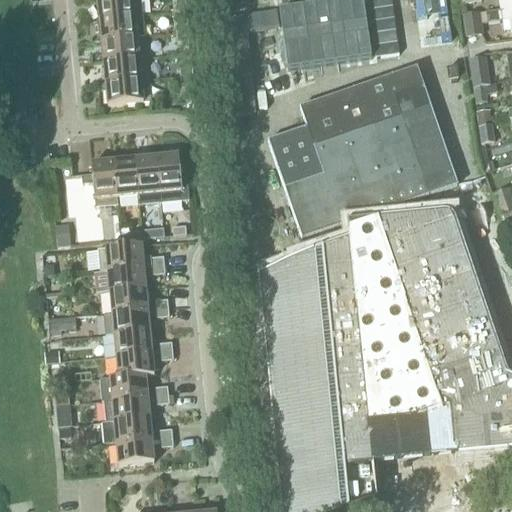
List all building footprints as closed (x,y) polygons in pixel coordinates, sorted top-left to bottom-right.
[(115,0),(97,2),(99,23),(143,18),(141,0),(115,0)] [(420,46),(413,0),(372,0),(226,22),(235,120),(252,119),(244,36),(342,22),(348,57),(420,46)] [(511,0),(498,0),(501,13),(511,11),(511,0)] [(511,11),(501,13),(502,23),(510,22),(511,34),(511,33),(511,11)] [(478,16),(463,19),(466,40),(482,37),(478,16)] [(143,18),(99,23),(102,44),(145,40),(143,18)] [(175,29),(176,37),(189,36),(188,28),(175,29)] [(189,36),(176,37),(177,46),(190,45),(189,36)] [(145,40),(102,44),(104,66),(148,61),(145,40)] [(148,61),(104,66),(106,88),(150,83),(148,61)] [(470,66),(474,89),(496,85),(495,78),(483,80),(481,64),(470,66)] [(456,70),(446,71),(448,83),(458,81),(456,70)] [(180,72),(180,80),(193,79),(192,71),(180,72)] [(193,79),(180,80),(181,89),(194,88),(193,79)] [(150,83),(106,88),(108,109),(152,105),(150,83)] [(498,96),(496,85),(474,89),(476,107),(487,105),(486,98),(498,96)] [(478,112),(480,130),(490,128),(492,127),(490,109),(478,112)] [(490,128),(480,130),(482,147),(494,145),(492,127),(490,128)] [(350,212),(247,255),(281,414),(310,511),(386,511),(379,475),(511,463),(511,391),(503,393),(435,153),(345,184),(350,212)] [(511,156),(503,160),(506,169),(511,167),(511,166),(511,156)] [(180,159),(157,161),(161,207),(190,204),(187,171),(181,172),(180,159)] [(139,199),(140,209),(161,207),(157,161),(136,163),(139,199)] [(136,163),(114,165),(115,174),(118,201),(139,199),(136,163)] [(115,174),(114,165),(92,167),(93,178),(82,179),(83,188),(94,187),(96,211),(119,209),(118,201),(115,174)] [(511,207),(511,205),(507,192),(505,193),(494,197),(500,212),(511,207)] [(511,211),(501,216),(506,229),(511,226),(511,211)] [(186,230),(173,231),(173,239),(187,238),(186,230)] [(142,234),(143,242),(156,241),(155,233),(142,234)] [(130,244),(143,242),(142,234),(129,235),(130,244)] [(71,240),(58,241),(59,250),(72,249),(71,240)] [(144,271),(152,270),(151,261),(151,260),(143,261),(142,249),(98,253),(100,275),(108,275),(144,271)] [(152,270),(152,271),(164,269),(164,260),(151,261),(152,270)] [(164,269),(152,271),(152,279),(165,277),(164,269)] [(56,270),(43,271),(44,280),(56,279),(56,270)] [(144,271),(108,275),(110,296),(135,294),(146,293),(144,271)] [(135,294),(110,296),(112,318),(148,315),(146,293),(135,294)] [(155,304),(156,314),(169,313),(168,303),(155,304)] [(169,313),(156,314),(157,321),(169,320),(169,313)] [(148,315),(112,318),(102,319),(105,340),(114,340),(150,336),(148,315)] [(75,320),(50,323),(51,334),(76,332),(75,320)] [(150,336),(114,340),(116,361),(152,358),(150,336)] [(159,347),(160,357),(173,356),(172,346),(159,347)] [(58,356),(45,357),(46,367),(59,366),(58,356)] [(173,356),(160,357),(161,364),(173,363),(173,356)] [(152,358),(116,361),(118,382),(146,380),(154,379),(152,358)] [(148,401),(146,380),(118,382),(99,383),(102,406),(104,405),(148,401)] [(155,392),(156,401),(168,399),(168,390),(155,392)] [(168,399),(156,401),(156,409),(169,407),(168,399)] [(148,401),(104,405),(106,427),(150,423),(148,401)] [(106,427),(103,427),(105,449),(121,447),(152,444),(150,423),(106,427)] [(73,429),(61,430),(62,443),(74,441),(73,429)] [(159,434),(160,443),(173,442),(172,433),(159,434)] [(173,442),(160,443),(161,452),(173,450),(173,442)] [(121,447),(116,448),(118,470),(154,466),(152,444),(121,447)]
